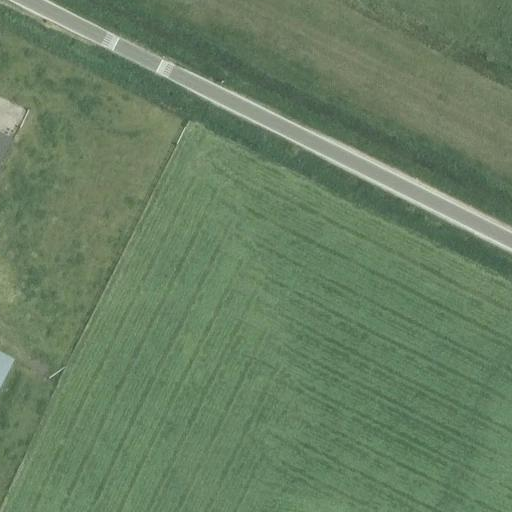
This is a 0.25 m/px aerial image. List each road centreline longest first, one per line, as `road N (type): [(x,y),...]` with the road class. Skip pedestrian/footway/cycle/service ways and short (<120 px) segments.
road 1 (unclassified): [(511,242),(24,0)]
road 2 (track): [(250,0),(511,129)]
